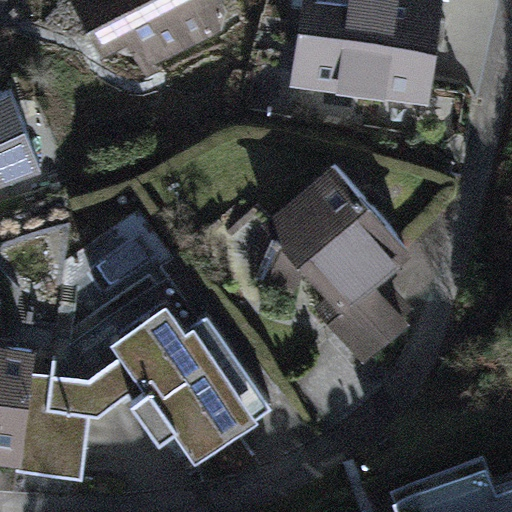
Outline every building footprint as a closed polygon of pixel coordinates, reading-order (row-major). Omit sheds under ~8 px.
[(73,0),(100,51),(126,38),(144,72),(239,23),(227,0),(73,0)] [(306,0),(297,81),(431,97),(442,0),(306,0)] [(15,76),(0,81),(0,197),(53,177),(15,76)] [(336,155),(263,214),(333,301),(321,311),(366,366),(420,322),(383,276),(414,252),(336,155)] [(98,324),(107,351),(176,325),(167,299),(98,324)] [(148,361),(115,405),(155,434),(173,410),(196,454),(291,406),(237,299),(141,348),(148,361)] [(0,455),(30,460),(28,475),(87,483),(97,407),(39,399),(50,322),(0,314),(0,455)] [(511,511),(511,489),(499,495),(487,465),(391,501),(394,511),(511,511)]
